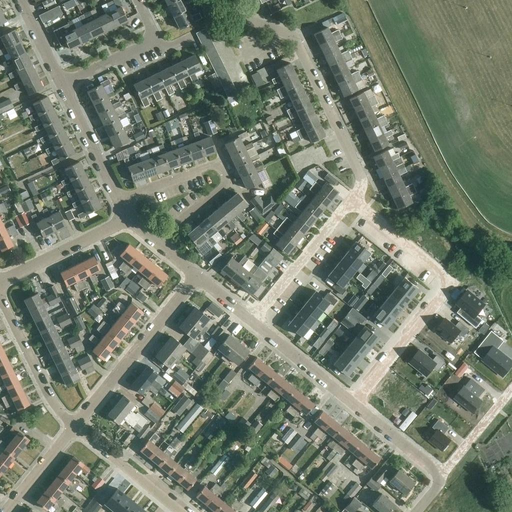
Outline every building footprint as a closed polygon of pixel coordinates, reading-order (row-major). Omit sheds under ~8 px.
[(47,0),(41,3),(44,9),(55,4),(53,0),(47,0)] [(116,9),(109,12),(108,12),(115,27),(127,21),(120,7),(121,7),(117,0),(113,0),(112,1),(116,9)] [(184,5),(181,0),(176,0),(167,5),(173,17),(187,10),(195,6),(192,1),(184,5)] [(105,14),(98,17),(97,18),(104,33),(115,27),(108,12),(109,12),(106,4),(101,6),(105,14)] [(58,6),(49,10),(53,18),(62,14),(58,6)] [(93,20),(87,23),(85,24),(92,38),(104,33),(97,18),(98,17),(94,9),(90,12),(93,20)] [(190,17),(187,10),(173,17),(179,29),(201,18),(198,13),(190,17)] [(332,18),(334,24),(335,26),(347,21),(343,13),(332,18)] [(82,25),(75,29),(74,29),(81,44),(92,38),(85,24),(87,23),(83,15),(78,17),(82,25)] [(334,24),(332,18),(321,23),(324,29),(327,28),(334,24)] [(74,29),(75,29),(71,21),(67,23),(71,31),(62,35),(69,50),(81,44),(74,29)] [(327,28),(324,29),(313,34),(318,45),(340,35),(337,30),(330,34),(327,28)] [(198,38),(207,33),(205,29),(195,34),(198,38)] [(20,42),(14,30),(0,37),(0,36),(0,41),(1,41),(5,47),(5,49),(20,42)] [(200,43),(209,38),(207,33),(198,38),(200,43)] [(340,35),(318,45),(323,55),(337,48),(334,42),(342,39),(340,35)] [(202,47),(212,43),(209,38),(200,43),(202,47)] [(5,49),(5,47),(0,49),(0,55),(7,52),(10,59),(11,60),(25,53),(20,42),(5,49)] [(205,52),(214,47),(212,43),(202,47),(205,52)] [(207,57),(216,52),(214,47),(205,52),(207,57)] [(337,48),(323,55),(328,66),(349,55),(347,51),(340,54),(337,48)] [(209,61),(219,57),(216,52),(207,57),(209,61)] [(11,60),(10,59),(2,63),(4,67),(13,63),(16,70),(17,72),(31,64),(25,53),(11,60)] [(201,69),(194,55),(182,61),(189,75),(188,76),(192,83),(198,81),(194,73),(201,69)] [(352,59),(349,55),(328,66),(333,76),(347,69),(344,63),(352,59)] [(211,66),(221,61),(219,57),(209,61),(211,66)] [(182,61),(170,67),(177,81),(176,81),(180,89),(186,87),(182,79),(188,76),(189,75),(182,61)] [(214,71),(223,66),(221,61),(211,66),(214,71)] [(271,80),(273,83),(273,84),(281,81),(295,74),(290,63),(276,70),(279,76),(271,80)] [(17,72),(16,70),(8,74),(10,79),(18,75),(22,82),(22,83),(37,76),(31,64),(17,72)] [(216,75),(225,70),(223,66),(214,71),(216,75)] [(177,81),(170,67),(158,73),(164,87),(168,95),(174,93),(170,85),(176,81),(177,81)] [(347,69),(333,76),(338,86),(359,76),(357,71),(350,75),(347,69)] [(218,80),(228,75),(225,70),(216,75),(218,80)] [(256,88),(264,84),(258,72),(250,76),(256,88)] [(158,73),(145,79),(152,93),(156,101),(157,101),(162,99),(158,91),(164,87),(158,73)] [(207,77),(213,89),(220,86),(214,73),(207,77)] [(295,74),(281,81),(284,87),(276,90),(278,95),(300,84),(295,74)] [(220,84),(230,80),(228,75),(218,80),(220,84)] [(22,83),(22,82),(13,86),(16,90),(24,86),(28,95),(42,88),(37,76),(22,83)] [(359,76),(338,86),(343,97),(357,90),(354,83),(361,80),(359,76)] [(114,90),(110,83),(108,79),(100,83),(100,85),(86,92),(92,103),(106,96),(105,94),(114,90)] [(152,93),(145,79),(133,85),(144,107),(149,105),(146,97),(152,93)] [(223,89),(232,84),(230,80),(220,84),(223,89)] [(225,94),(235,89),(232,84),(223,89),(225,94)] [(305,94),(300,84),(278,95),(280,99),(288,95),(291,101),(305,94)] [(234,95),(237,94),(235,89),(225,94),(227,98),(234,95)] [(106,96),(92,103),(97,114),(112,107),(111,106),(108,98),(116,95),(114,90),(105,94),(106,96)] [(354,110),(375,99),(373,95),(366,99),(363,92),(349,99),(354,110)] [(305,94),(291,101),(293,107),(286,111),(288,115),(310,105),(305,94)] [(227,98),(226,99),(229,104),(236,100),(234,95),(227,98)] [(52,108),(47,97),(32,104),(36,112),(28,116),(30,120),(38,117),(38,115),(52,108)] [(0,113),(13,107),(9,98),(0,102),(0,113)] [(375,99),(354,110),(359,120),(373,113),(370,107),(377,104),(375,99)] [(119,102),(111,106),(112,107),(97,114),(103,125),(117,118),(117,117),(113,110),(121,106),(119,102)] [(310,105),(288,115),(290,119),(298,116),(300,122),(315,115),(310,105)] [(38,115),(38,117),(42,124),(34,127),(36,132),(44,128),(43,126),(58,119),(52,108),(38,115)] [(13,109),(1,114),(3,119),(15,113),(13,109)] [(157,121),(163,119),(160,112),(154,114),(157,121)] [(125,113),(117,117),(117,118),(103,125),(108,136),(123,129),(122,128),(119,121),(127,117),(125,113)] [(185,113),(178,116),(180,121),(188,118),(185,113)] [(373,113),(359,120),(364,130),(385,120),(383,116),(376,119),(373,113)] [(315,115),(300,122),(303,128),(296,131),(298,136),(320,125),(315,115)] [(43,126),(44,128),(47,135),(39,139),(41,143),(49,139),(49,138),(63,131),(58,119),(43,126)] [(175,128),(172,120),(164,123),(167,131),(175,128)] [(212,120),(210,121),(203,123),(208,136),(216,133),(212,120)] [(385,120),(364,130),(369,141),(383,134),(380,128),(387,124),(385,120)] [(123,129),(108,136),(114,148),(128,141),(124,132),(132,128),(130,124),(122,128),(123,129)] [(320,125),(298,136),(300,140),(307,136),(310,143),(325,136),(320,125)] [(198,132),(197,132),(196,128),(192,130),(196,142),(198,141),(204,156),(215,152),(210,137),(201,140),(198,132)] [(390,130),(383,134),(369,141),(374,151),(388,144),(385,138),(392,134),(390,130)] [(49,138),(49,139),(53,146),(45,150),(47,154),(55,150),(54,149),(69,142),(63,131),(49,138)] [(132,136),(135,141),(144,137),(141,131),(132,136)] [(244,149),(243,147),(240,140),(248,136),(246,132),(237,136),(238,137),(224,144),(230,156),(244,149)] [(285,134),(278,139),(281,143),(288,139),(285,134)] [(198,141),(196,142),(189,145),(186,136),(181,138),(185,146),(186,146),(192,161),(204,156),(198,141)] [(265,144),(271,142),(268,136),(262,138),(265,144)] [(186,146),(185,146),(177,149),(174,140),(170,142),(173,150),(174,150),(180,165),(192,161),(186,146)] [(54,149),(55,150),(58,157),(50,161),(52,165),(60,161),(60,160),(74,153),(69,142),(54,149)] [(405,142),(398,145),(400,150),(407,147),(405,142)] [(252,143),(243,147),(244,149),(230,156),(235,167),(249,160),(248,158),(245,151),(254,147),(252,143)] [(174,150),(173,150),(165,153),(162,145),(158,146),(161,155),(162,154),(168,169),(180,165),(174,150)] [(392,148),(386,151),(372,157),(377,168),(392,161),(399,158),(397,153),(395,154),(392,148)] [(162,154),(161,155),(153,157),(150,149),(146,151),(149,159),(151,158),(156,174),(168,169),(162,154)] [(151,158),(149,159),(142,162),(139,153),(134,155),(137,163),(140,163),(145,178),(156,174),(151,158)] [(249,160),(235,167),(241,178),(255,171),(254,169),(251,162),(259,158),(257,154),(248,158),(249,160)] [(127,158),(123,159),(126,168),(127,167),(133,182),(145,178),(140,163),(137,163),(130,166),(127,158)] [(394,167),(392,161),(377,168),(382,178),(408,166),(410,165),(408,161),(394,167)] [(84,174),(79,162),(64,169),(69,178),(60,182),(62,186),(70,182),(70,181),(84,174)] [(262,165),(254,169),(255,171),(241,178),(246,189),(260,183),(256,174),(264,170),(262,165)] [(408,166),(382,178),(387,188),(401,182),(399,176),(406,172),(410,170),(408,166)] [(333,185),(337,180),(327,173),(323,178),(333,185)] [(70,181),(70,182),(74,189),(66,193),(68,197),(76,193),(75,192),(90,185),(84,174),(70,181)] [(302,178),(295,187),(300,191),(306,182),(307,182),(302,178)] [(437,189),(433,179),(423,184),(428,193),(437,189)] [(330,201),(338,192),(326,182),(321,188),(315,182),(312,186),(330,201)] [(404,188),(401,182),(387,188),(392,199),(414,188),(412,184),(404,188)] [(75,192),(76,193),(79,200),(72,204),(74,208),(82,205),(81,203),(95,196),(90,185),(75,192)] [(10,193),(7,186),(0,189),(0,196),(0,197),(10,193)] [(330,201),(312,186),(309,190),(315,195),(311,200),(323,210),(330,201)] [(416,193),(414,188),(392,199),(397,209),(411,202),(408,196),(416,193)] [(39,195),(42,202),(52,197),(48,190),(39,195)] [(22,200),(29,196),(26,191),(19,194),(22,200)] [(236,193),(226,202),(237,214),(236,215),(242,221),(246,218),(240,211),(247,206),(236,193)] [(262,202),(256,195),(249,201),(261,215),(262,216),(271,208),(270,208),(276,203),(270,196),(262,202)] [(81,203),(82,205),(85,211),(77,215),(79,220),(88,215),(87,214),(101,207),(95,196),(81,203)] [(20,204),(24,213),(34,208),(29,199),(20,204)] [(300,200),(297,204),(316,219),(323,210),(311,200),(307,205),(300,200)] [(23,212),(18,202),(12,205),(14,210),(12,212),(14,216),(23,212)] [(237,214),(226,202),(217,210),(227,222),(226,223),(232,230),(236,226),(230,220),(236,215),(237,214)] [(316,219),(297,204),(294,207),(301,213),(297,218),(309,228),(316,219)] [(258,223),(263,219),(254,208),(249,212),(258,223)] [(54,232),(66,226),(59,212),(50,216),(46,209),(42,211),(45,218),(47,217),(54,232)] [(71,210),(65,213),(69,222),(74,219),(71,210)] [(227,222),(217,210),(207,218),(217,230),(216,231),(222,238),(226,235),(220,228),(226,223),(227,222)] [(403,219),(409,216),(406,210),(401,213),(403,219)] [(20,228),(23,226),(29,223),(23,212),(14,217),(20,228)] [(47,217),(45,218),(39,222),(35,214),(31,216),(35,224),(36,223),(43,237),(54,232),(47,217)] [(217,230),(207,218),(197,226),(207,239),(212,246),(216,243),(210,236),(216,231),(217,230)] [(286,218),(283,221),(302,236),(309,228),(297,218),(292,223),(286,218)] [(302,236),(283,221),(280,225),(286,230),(282,235),(294,245),(302,236)] [(2,223),(0,224),(0,237),(16,230),(13,225),(8,228),(9,230),(6,231),(2,223)] [(212,246),(207,239),(197,226),(187,234),(198,247),(197,248),(202,254),(212,246)] [(18,235),(16,230),(0,237),(0,249),(1,251),(13,245),(9,237),(12,236),(12,238),(18,235)] [(294,245),(282,235),(276,230),(273,234),(279,239),(275,244),(287,254),(294,245)] [(229,238),(235,245),(242,240),(236,233),(229,238)] [(253,243),(257,238),(253,235),(248,239),(253,243)] [(259,249),(265,254),(271,247),(264,242),(259,249)] [(355,242),(348,250),(362,261),(369,253),(355,242)] [(122,271),(138,252),(128,244),(119,255),(127,262),(126,263),(123,261),(118,267),(122,271)] [(264,258),(274,267),(283,257),(272,248),(264,258)] [(348,250),(341,258),(356,270),(362,261),(348,250)] [(221,257),(217,251),(207,260),(212,265),(221,257)] [(138,252),(122,271),(127,274),(132,268),(129,266),(131,264),(139,271),(148,260),(138,252)] [(241,266),(242,267),(248,260),(244,256),(238,263),(231,257),(220,270),(231,278),(241,266)] [(93,257),(82,262),(93,284),(98,282),(94,275),(91,276),(90,274),(100,270),(93,257)] [(341,258),(335,267),(349,278),(356,270),(341,258)] [(148,260),(139,271),(146,277),(145,279),(142,277),(137,283),(142,287),(157,268),(148,260)] [(117,277),(110,261),(104,264),(111,280),(117,277)] [(82,262),(71,268),(82,290),(86,287),(83,281),(80,282),(79,280),(88,275),(92,284),(93,284),(82,262)] [(377,263),(376,265),(374,264),(370,269),(372,270),(377,274),(383,267),(377,263)] [(248,272),(242,267),(241,266),(231,278),(240,286),(250,274),(251,275),(257,268),(253,265),(248,272)] [(384,278),(392,268),(388,265),(381,274),(384,278)] [(335,267),(327,276),(335,282),(332,287),(341,295),(345,290),(342,287),(349,278),(335,267)] [(82,290),(71,268),(60,273),(66,286),(75,282),(76,284),(73,285),(77,292),(82,290)] [(157,268),(142,287),(146,290),(151,284),(148,282),(150,280),(158,287),(167,276),(157,268)] [(257,280),(251,275),(250,274),(240,286),(250,295),(260,283),(261,283),(267,276),(263,273),(257,280)] [(370,282),(374,278),(369,274),(365,278),(370,282)] [(399,275),(392,284),(396,287),(410,299),(418,289),(404,278),(403,278),(399,275)] [(114,287),(108,276),(100,280),(105,291),(114,287)] [(124,289),(132,296),(139,287),(133,282),(136,279),(134,277),(131,281),(130,281),(129,283),(124,289)] [(365,289),(370,282),(365,278),(361,283),(362,284),(361,286),(365,289)] [(31,284),(36,293),(41,290),(36,281),(31,284)] [(51,295),(40,300),(37,294),(24,300),(29,311),(42,304),(58,296),(53,286),(48,288),(51,295)] [(115,304),(122,295),(113,287),(105,296),(115,304)] [(396,287),(388,297),(402,308),(410,299),(396,287)] [(315,291),(308,299),(322,311),(329,303),(333,306),(337,301),(327,293),(323,298),(315,291)] [(476,328),(482,320),(476,315),(484,305),(467,291),(457,303),(463,308),(458,313),(476,328)] [(140,292),(135,298),(141,303),(146,297),(140,292)] [(89,297),(92,302),(98,298),(96,293),(89,297)] [(58,296),(42,304),(29,311),(34,322),(48,315),(45,309),(61,301),(58,296)] [(64,300),(72,316),(80,312),(73,296),(64,300)] [(388,297),(380,306),(394,318),(402,308),(388,297)] [(96,305),(101,310),(103,312),(106,309),(103,307),(108,302),(103,298),(96,305)] [(308,299),(301,308),(315,319),(322,311),(308,299)] [(358,311),(362,306),(357,301),(352,306),(358,311)] [(119,302),(115,306),(134,322),(142,312),(131,303),(124,311),(123,309),(125,307),(119,302)] [(213,314),(218,308),(212,302),(206,309),(213,314)] [(86,312),(94,318),(100,311),(92,304),(86,312)] [(134,322),(115,306),(112,310),(118,315),(120,313),(122,314),(115,322),(126,331),(134,322)] [(380,306),(372,316),(386,328),(394,318),(380,306)] [(195,308),(187,317),(205,332),(208,329),(203,325),(209,319),(195,308)] [(301,308),(294,316),(309,327),(315,319),(301,308)] [(58,323),(69,318),(66,313),(56,318),(58,323)] [(347,313),(340,322),(347,327),(354,319),(347,313)] [(48,315),(34,322),(40,332),(53,326),(48,315)] [(85,328),(79,315),(73,319),(79,331),(85,328)] [(294,316),(287,325),(301,336),(309,327),(294,316)] [(205,332),(187,317),(179,327),(192,339),(198,332),(202,336),(205,332)] [(71,323),(69,318),(58,323),(60,328),(71,323)] [(469,329),(459,321),(455,327),(445,319),(436,329),(442,334),(441,336),(451,343),(458,333),(463,337),(469,329)] [(330,332),(337,323),(333,320),(326,328),(330,332)] [(126,331),(115,322),(109,330),(107,328),(109,326),(103,321),(99,325),(119,341),(126,331)] [(119,341),(99,325),(96,330),(102,334),(104,332),(106,334),(100,341),(92,335),(111,351),(119,341)] [(58,336),(53,326),(40,332),(45,343),(58,336)] [(364,326),(356,336),(370,347),(378,337),(364,326)] [(217,342),(225,332),(220,328),(212,338),(217,342)] [(339,337),(342,332),(338,329),(334,333),(339,337)] [(491,331),(478,347),(487,354),(482,360),(503,377),(511,365),(511,361),(497,349),(504,341),(491,331)] [(69,345),(79,339),(77,334),(66,339),(69,345)] [(111,351),(92,335),(88,339),(94,344),(96,342),(98,343),(92,351),(103,360),(111,351)] [(238,343),(228,335),(217,349),(224,354),(220,358),(224,361),(238,343)] [(63,347),(58,336),(45,343),(50,354),(63,347)] [(356,336),(348,345),(362,357),(370,347),(356,336)] [(171,337),(163,347),(181,361),(184,358),(180,354),(185,348),(171,337)] [(316,349),(323,340),(319,337),(312,345),(316,349)] [(79,339),(69,345),(71,349),(82,344),(79,339)] [(199,343),(195,348),(205,356),(209,351),(199,343)] [(238,343),(224,361),(227,364),(231,360),(237,365),(248,351),(238,343)] [(348,345),(341,355),(355,366),(362,357),(348,345)] [(69,358),(63,347),(50,354),(55,364),(69,358)] [(181,361),(163,347),(155,357),(169,368),(174,361),(178,365),(181,361)] [(205,356),(195,348),(191,353),(201,361),(205,356)] [(209,351),(205,356),(201,361),(206,365),(214,355),(209,351)] [(417,353),(407,365),(424,379),(434,367),(438,371),(443,366),(434,359),(430,363),(417,353)] [(341,355),(333,365),(347,376),(355,366),(341,355)] [(79,366),(90,361),(87,356),(76,361),(79,366)] [(251,383),(266,365),(256,357),(248,368),(256,374),(254,376),(252,374),(247,379),(251,383)] [(74,368),(69,358),(55,364),(61,375),(74,369),(74,368)] [(7,360),(0,363),(0,377),(13,371),(7,360)] [(74,369),(61,375),(66,386),(79,379),(76,373),(81,370),(84,369),(87,374),(94,371),(90,361),(79,366),(74,368),(74,369)] [(200,373),(206,365),(201,361),(195,369),(200,373)] [(275,373),(266,365),(251,383),(256,386),(260,381),(258,379),(259,377),(267,383),(275,373)] [(156,375),(147,367),(139,376),(157,391),(161,386),(153,379),(156,375)] [(177,373),(176,373),(175,372),(174,373),(168,368),(165,372),(171,377),(175,381),(181,386),(186,380),(177,373)] [(236,374),(232,371),(231,370),(216,388),(220,392),(236,374)] [(18,382),(13,371),(0,377),(0,383),(1,383),(0,380),(0,379),(2,379),(6,388),(18,382)] [(275,373),(267,383),(275,390),(273,392),(271,390),(267,395),(271,399),(285,381),(275,373)] [(139,376),(131,386),(141,395),(145,390),(148,391),(149,390),(155,394),(157,391),(139,376)] [(483,401),(477,396),(483,388),(471,379),(465,387),(464,386),(454,398),(473,413),(483,401)] [(184,388),(181,386),(175,381),(171,385),(180,393),(184,388)] [(285,381),(271,399),(275,402),(279,397),(277,395),(278,393),(286,399),(295,389),(285,381)] [(18,382),(6,388),(11,397),(8,398),(7,395),(1,398),(3,403),(24,393),(18,382)] [(400,389),(392,383),(384,393),(401,407),(405,402),(415,410),(424,399),(405,383),(400,389)] [(427,396),(433,389),(427,385),(422,391),(427,396)] [(295,389),(286,399),(294,405),(292,407),(290,405),(286,411),(290,414),(304,397),(295,389)] [(24,393),(3,403),(6,408),(12,405),(11,402),(13,401),(17,410),(29,404),(24,393)] [(171,410),(179,416),(185,408),(187,410),(195,402),(192,399),(190,401),(183,395),(171,410)] [(134,405),(123,396),(115,405),(142,427),(147,421),(137,412),(135,414),(131,411),(131,412),(129,410),(134,405)] [(304,397),(290,414),(294,418),(298,412),(296,410),(298,408),(306,415),(314,405),(304,397)] [(242,398),(233,408),(239,413),(247,403),(242,398)] [(153,402),(143,414),(154,423),(164,412),(153,402)] [(197,403),(177,427),(182,432),(203,408),(197,403)] [(115,405),(107,415),(118,424),(125,416),(127,418),(125,420),(133,427),(132,427),(139,433),(136,436),(141,440),(150,429),(145,424),(142,428),(142,427),(115,405)] [(213,415),(206,410),(203,413),(210,419),(213,415)] [(229,411),(224,417),(230,423),(236,417),(229,411)] [(317,436),(331,419),(322,411),(313,421),(321,428),(320,430),(317,428),(313,433),(317,436)] [(236,425),(243,432),(250,424),(242,418),(236,425)] [(341,427),(331,419),(317,436),(319,438),(322,440),(326,435),(323,433),(325,431),(333,437),(341,427)] [(437,430),(429,440),(441,450),(451,439),(443,433),(448,426),(438,419),(433,427),(437,430)] [(248,429),(254,435),(262,425),(255,420),(248,429)] [(11,441),(21,449),(28,439),(19,432),(18,432),(12,427),(9,431),(15,436),(11,441)] [(341,427),(333,437),(340,443),(339,445),(336,443),(332,449),(336,452),(351,435),(341,427)] [(281,440),(287,444),(296,433),(290,428),(281,440)] [(149,458),(157,448),(151,442),(153,440),(154,441),(158,437),(154,433),(148,440),(139,450),(149,458)] [(123,443),(126,446),(134,436),(132,434),(131,435),(130,434),(127,437),(128,438),(123,443)] [(287,446),(292,451),(303,438),(298,434),(287,446)] [(351,435),(336,452),(341,456),(345,450),(343,448),(344,446),(352,453),(360,443),(351,435)] [(21,449),(11,441),(5,448),(3,446),(5,444),(0,440),(0,446),(13,458),(21,449)] [(360,443),(352,453),(360,459),(358,461),(356,459),(351,464),(356,468),(370,450),(360,443)] [(237,477),(259,453),(249,444),(231,464),(238,471),(235,475),(237,477)] [(164,454),(157,448),(149,458),(159,466),(173,449),(169,445),(165,450),(166,451),(164,454)] [(13,458),(0,446),(0,450),(2,452),(0,454),(0,461),(6,467),(13,458)] [(310,458),(314,453),(309,448),(304,453),(310,458)] [(177,452),(173,449),(159,466),(168,474),(177,464),(170,458),(172,456),(173,457),(177,452)] [(380,458),(370,450),(356,468),(360,471),(364,466),(362,464),(363,462),(371,469),(380,458)] [(210,472),(214,476),(229,458),(224,454),(210,472)] [(282,465),(286,461),(280,456),(276,460),(282,465)] [(74,457),(66,466),(76,474),(80,469),(86,474),(89,470),(83,465),(74,457)] [(177,464),(168,474),(178,482),(192,465),(188,461),(184,466),(185,467),(183,469),(177,464)] [(336,467),(329,461),(322,470),(324,471),(322,473),(327,477),(336,467)] [(192,465),(178,482),(187,490),(196,480),(189,474),(191,471),(192,473),(196,468),(192,465)] [(272,465),(266,471),(272,477),(278,470),(272,465)] [(76,474),(66,466),(59,475),(75,488),(79,484),(74,480),(72,483),(70,481),(76,474)] [(371,477),(379,484),(388,473),(381,466),(371,477)] [(413,483),(398,470),(389,481),(405,494),(413,483)] [(240,485),(245,489),(256,475),(251,471),(240,485)] [(75,488),(59,475),(51,484),(61,492),(67,485),(69,487),(67,489),(72,493),(75,488)] [(91,486),(97,491),(105,482),(99,476),(97,479),(94,477),(92,480),(94,482),(91,486)] [(365,484),(375,492),(380,485),(371,477),(365,484)] [(253,494),(260,485),(254,480),(247,490),(253,494)] [(317,495),(326,502),(337,488),(329,481),(319,492),(320,492),(317,495)] [(346,494),(352,498),(361,487),(355,482),(346,494)] [(51,484),(44,493),(61,507),(64,502),(59,498),(58,501),(55,499),(61,492),(51,484)] [(205,504),(219,487),(215,484),(211,488),(213,490),(211,492),(204,486),(195,496),(205,504)] [(219,487),(205,504),(214,511),(223,502),(216,496),(218,494),(220,495),(224,490),(219,487)] [(297,493),(305,500),(309,495),(301,488),(297,493)] [(117,489),(105,504),(113,510),(125,496),(117,489)] [(261,489),(249,504),(254,509),(267,493),(261,489)] [(61,507),(44,493),(37,502),(46,510),(52,503),(54,505),(53,507),(57,511),(61,507)] [(258,511),(266,511),(279,497),(273,493),(258,511)] [(380,511),(389,511),(395,505),(381,494),(372,505),(380,511)] [(125,496),(113,510),(114,511),(126,511),(134,503),(125,496)] [(343,509),(344,509),(347,511),(353,511),(361,503),(353,497),(343,509)] [(223,502),(214,511),(230,511),(239,503),(234,499),(230,504),(232,505),(230,508),(223,502)] [(96,501),(88,510),(90,511),(95,511),(101,505),(96,501)] [(309,501),(302,508),(306,511),(312,504),(309,501)] [(134,503),(126,511),(140,511),(142,509),(134,503)] [(239,503),(230,511),(235,511),(237,510),(239,511),(243,506),(239,503)]
